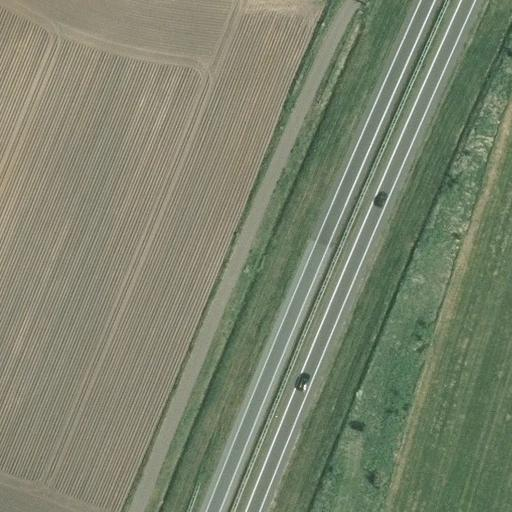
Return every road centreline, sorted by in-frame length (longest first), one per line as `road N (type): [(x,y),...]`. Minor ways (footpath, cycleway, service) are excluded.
road 1 (unclassified): [(352,0),(135,511)]
road 2 (trunk): [(428,0),(212,511)]
road 3 (trunk): [(253,511),(468,0)]
